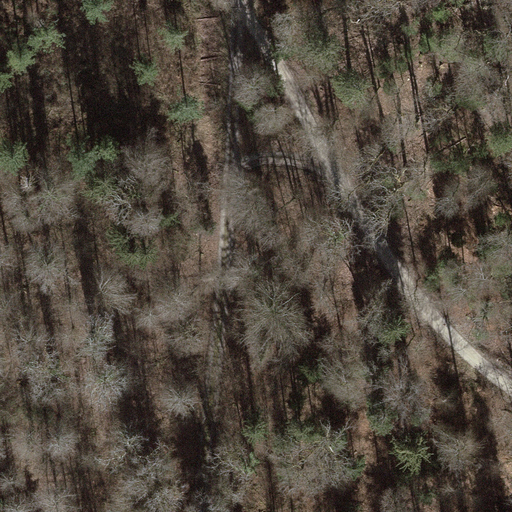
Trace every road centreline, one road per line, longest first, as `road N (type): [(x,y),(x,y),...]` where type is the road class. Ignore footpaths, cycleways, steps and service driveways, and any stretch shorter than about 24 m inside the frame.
road 1 (track): [(232,171),(197,511)]
road 2 (track): [(339,171),(405,285),(511,387)]
road 3 (track): [(239,29),(260,39),(339,171)]
road 4 (track): [(237,0),(232,171)]
